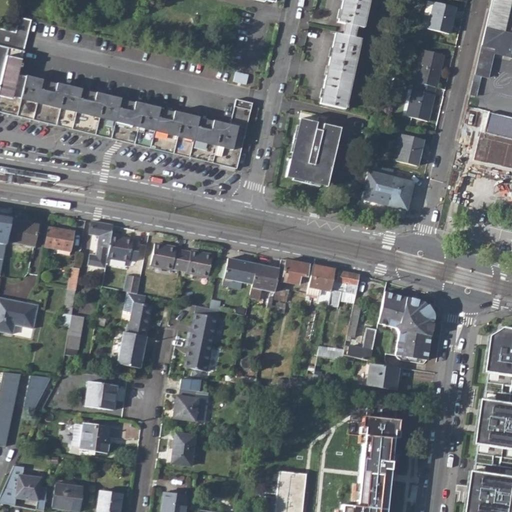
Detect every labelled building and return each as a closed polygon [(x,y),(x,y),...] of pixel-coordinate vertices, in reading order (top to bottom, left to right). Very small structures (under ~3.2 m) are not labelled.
[(321,102),(346,108),(362,37),(355,35),(357,24),(364,26),(369,0),(343,0),(339,20),(346,22),(344,33),(337,31),(321,102)] [(455,7),(434,1),(429,0),(427,0),(424,13),(431,15),(428,28),(449,33),(455,7)] [(17,17),(14,33),(22,36),(26,19),(17,17)] [(511,54),(511,35),(502,33),(499,49),(503,55),(510,59),(511,54)] [(0,111),(17,115),(237,168),(245,136),(246,130),(253,104),(235,99),(228,125),(17,75),(23,51),(0,45),(0,111)] [(418,81),(436,85),(444,54),(423,49),(415,81),(418,81)] [(436,85),(418,81),(416,90),(413,89),(406,115),(427,120),(436,85)] [(511,117),(489,113),(483,135),(511,141),(511,117)] [(287,175),(328,185),(342,126),(300,117),(287,175)] [(396,160),(417,165),(423,138),(402,133),(396,160)] [(412,182),(366,171),(360,198),(406,209),(412,182)] [(0,179),(23,184),(24,179),(0,174),(0,179)] [(0,272),(6,241),(10,219),(11,218),(0,215),(0,272)] [(34,247),(38,225),(10,219),(6,241),(34,247)] [(98,235),(95,255),(91,254),(89,254),(87,265),(105,268),(107,257),(110,236),(113,225),(91,221),(89,234),(98,235)] [(73,231),(48,227),(44,247),(59,249),(70,251),(73,231)] [(132,240),(110,236),(107,257),(128,261),(128,260),(136,261),(139,242),(132,241),(132,240)] [(150,265),(171,269),(171,268),(179,269),(183,251),(175,249),(175,248),(154,243),(150,265)] [(186,272),(207,277),(212,255),(190,251),(190,252),(183,251),(179,269),(186,271),(186,272)] [(223,278),(251,284),(255,264),(227,258),(226,261),(225,269),(223,278)] [(298,285),(300,275),(306,277),(308,264),(281,259),(278,269),(276,280),(298,285)] [(219,260),(215,276),(223,278),(225,269),(226,261),(219,260)] [(278,269),(255,264),(251,284),(249,297),(259,299),(261,290),(274,292),(275,288),(276,280),(278,269)] [(331,289),(333,279),(335,270),(312,265),(306,293),(312,295),(318,296),(329,298),(331,289)] [(71,268),(67,289),(75,290),(79,269),(71,268)] [(341,292),(355,294),(359,275),(338,270),(336,280),(333,279),(331,289),(329,298),(327,305),(338,307),(339,301),(341,292)] [(137,294),(140,278),(126,275),(123,291),(127,292),(137,294)] [(288,290),(275,288),(274,292),(272,299),(286,302),(288,290)] [(71,315),(75,290),(67,289),(66,289),(63,313),(71,315)] [(125,332),(146,337),(152,306),(144,304),(145,296),(137,294),(127,292),(123,311),(131,313),(129,324),(127,324),(125,332)] [(355,294),(341,292),(339,301),(353,303),(355,294)] [(424,302),(384,292),(377,323),(395,327),(398,333),(394,355),(426,360),(433,317),(430,312),(425,316),(422,311),(427,307),(424,302)] [(316,302),(327,305),(329,298),(318,296),(317,299),(316,302)] [(38,305),(0,297),(0,331),(12,334),(14,325),(33,329),(38,305)] [(354,337),(360,306),(353,304),(346,339),(349,340),(350,337),(354,337)] [(195,306),(194,313),(190,332),(188,331),(186,339),(189,340),(212,345),(218,310),(195,306)] [(425,316),(430,312),(427,307),(422,311),(425,316)] [(69,327),(71,315),(63,313),(61,326),(69,327)] [(71,315),(69,327),(68,335),(80,337),(84,317),(71,315)] [(95,324),(104,326),(105,319),(97,317),(95,324)] [(369,361),(376,332),(376,329),(366,327),(362,349),(349,346),(347,356),(343,355),(342,360),(353,361),(354,357),(369,361)] [(139,368),(146,337),(125,332),(123,332),(117,364),(139,368)] [(509,511),(511,493),(511,334),(502,332),(501,338),(494,337),(469,511),(509,511)] [(78,349),(80,337),(68,335),(65,347),(78,349)] [(206,372),(212,345),(189,340),(186,339),(184,347),(187,348),(183,367),(206,372)] [(317,356),(342,360),(343,355),(343,352),(340,351),(338,352),(327,351),(327,347),(319,346),(317,356)] [(315,364),(314,370),(312,378),(310,389),(318,390),(322,365),(315,364)] [(366,386),(395,390),(397,381),(399,368),(390,367),(369,364),(368,368),(366,386)] [(20,374),(5,373),(0,396),(0,445),(5,447),(20,374)] [(30,375),(23,409),(30,411),(48,377),(30,375)] [(312,378),(289,376),(289,379),(287,388),(310,389),(312,378)] [(278,378),(277,387),(287,388),(289,379),(278,378)] [(175,402),(172,418),(194,421),(204,422),(207,400),(197,398),(198,391),(201,391),(202,380),(180,379),(178,388),(180,389),(179,396),(175,395),(175,398),(172,398),(172,402),(175,402)] [(84,406),(113,410),(116,385),(88,381),(84,406)] [(239,399),(250,401),(251,393),(240,392),(239,399)] [(385,511),(387,496),(393,438),(390,438),(391,428),(376,427),(375,428),(369,417),(364,420),(367,427),(367,436),(363,435),(359,477),(344,476),(345,469),(340,469),(340,473),(330,470),(328,470),(324,470),(321,471),(316,475),(314,479),(312,485),(311,493),(313,501),(319,505),(322,507),(329,508),(337,507),(336,511),(385,511)] [(79,449),(104,453),(107,453),(109,437),(106,437),(108,426),(83,422),(79,449)] [(190,466),(194,436),(175,433),(171,463),(190,466)] [(24,467),(13,465),(5,480),(0,493),(0,502),(14,505),(16,497),(37,501),(36,509),(43,511),(47,487),(40,486),(41,478),(23,475),(24,467)] [(305,508),(328,511),(336,511),(337,507),(329,508),(322,507),(319,505),(313,501),(311,493),(312,485),(314,479),(316,475),(321,471),(324,470),(328,470),(330,470),(340,473),(340,469),(309,466),(305,508)] [(79,511),(82,487),(55,483),(51,508),(79,511)] [(118,511),(121,494),(99,491),(95,511),(118,511)] [(160,511),(182,511),(183,508),(185,508),(186,495),(163,492),(160,511)]
